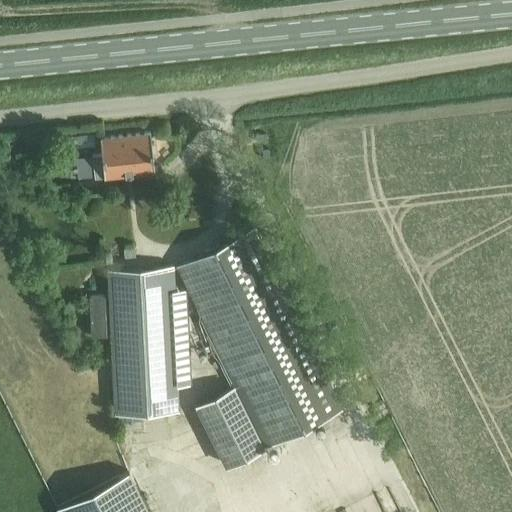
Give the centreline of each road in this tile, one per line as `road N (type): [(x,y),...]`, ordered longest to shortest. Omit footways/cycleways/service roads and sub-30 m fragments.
road 1 (unclassified): [(0,126),(212,103),(511,54)]
road 2 (primary): [(0,66),(511,17)]
